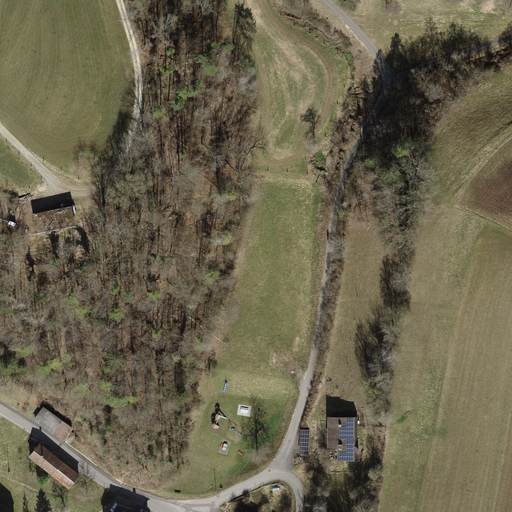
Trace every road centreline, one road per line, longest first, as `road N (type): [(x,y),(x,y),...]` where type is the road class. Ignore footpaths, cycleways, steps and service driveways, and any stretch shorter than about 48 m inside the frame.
road 1 (unclassified): [(332,0),(384,61),(387,84),(338,211),(308,381),(279,468)]
road 2 (track): [(118,0),(136,48),(135,129),(105,184),(84,191)]
road 3 (primary): [(166,511),(120,491),(0,406)]
road 4 (track): [(511,36),(386,80)]
road 5 (track): [(84,191),(85,229),(64,242),(0,251)]
